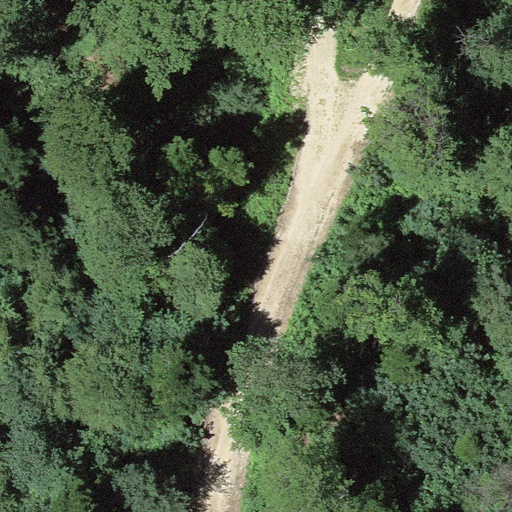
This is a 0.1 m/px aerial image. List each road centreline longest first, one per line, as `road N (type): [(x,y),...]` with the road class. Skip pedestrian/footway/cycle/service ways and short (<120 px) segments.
road 1 (track): [(205,511),(250,309),(300,211),(383,0)]
road 2 (track): [(332,0),(328,137)]
